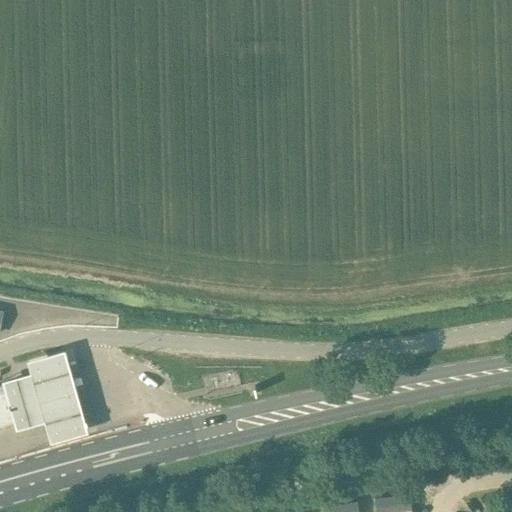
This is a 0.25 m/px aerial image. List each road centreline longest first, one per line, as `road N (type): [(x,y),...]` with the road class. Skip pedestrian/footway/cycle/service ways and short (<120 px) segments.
road 1 (primary): [(511,370),(196,436),(0,488)]
road 2 (unclassified): [(0,352),(86,337),(363,350),(511,328)]
